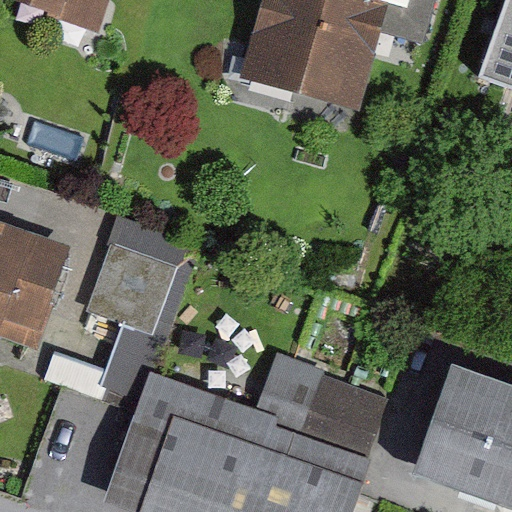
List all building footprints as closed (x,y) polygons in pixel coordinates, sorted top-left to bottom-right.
[(56,0),(104,19),(111,0),(56,0)] [(364,108),(384,45),(418,56),(435,0),(275,0),(252,73),(364,108)] [(511,14),(489,80),(511,87),(511,14)] [(169,376),(215,247),(132,217),(100,308),(135,321),(113,383),(161,399),(169,376)] [(74,249),(0,222),(0,337),(5,339),(8,330),(41,341),(74,249)] [(289,358),(270,411),(169,376),(161,399),(122,508),(134,511),(356,511),(398,396),(289,358)] [(511,388),(468,373),(434,470),(511,496),(511,388)]
